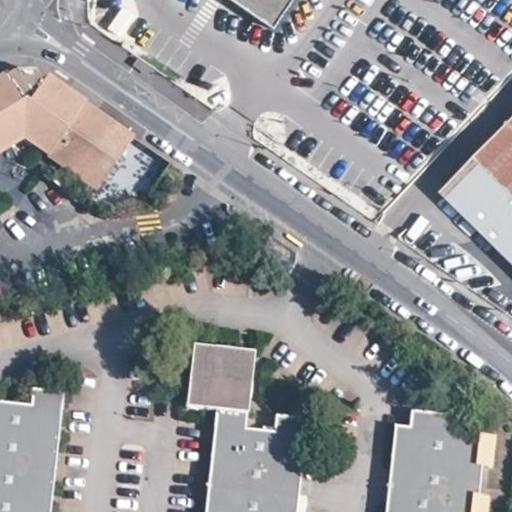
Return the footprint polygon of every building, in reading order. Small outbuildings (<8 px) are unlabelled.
[(233,0),(277,30),(292,7),(297,0),(233,0)] [(141,61),(136,68),(152,78),(157,71),(141,61)] [(0,145),(21,132),(71,167),(88,143),(114,161),(131,137),(33,69),(21,69),(12,69),(0,76),(0,145)] [(511,128),(508,125),(441,194),(511,263),(511,128)] [(150,187),(167,162),(131,137),(114,161),(150,187)] [(97,184),(114,161),(88,143),(71,167),(97,184)] [(406,179),(388,162),(371,180),(389,197),(406,179)] [(256,224),(241,213),(234,224),(251,236),(258,225),(256,224)] [(295,511),(305,419),(288,417),(275,416),(272,431),(245,428),(249,384),(252,353),(191,346),(185,406),(216,410),(213,430),(204,511),(295,511)] [(48,511),(61,393),(31,390),(29,406),(0,402),(0,511),(48,511)] [(479,466),(482,436),(453,432),(454,416),(409,411),(407,427),(394,426),(392,438),(384,511),(473,511),(476,495),(479,466)] [(491,437),(482,436),(479,466),(488,467),(490,449),(491,437)] [(476,495),(473,511),(483,511),(485,497),(476,495)]
